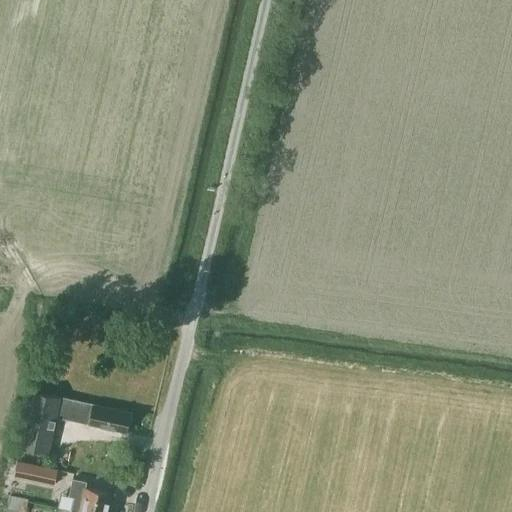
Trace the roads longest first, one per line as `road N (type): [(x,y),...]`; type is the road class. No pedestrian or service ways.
road 1 (residential): [(143,511),(211,237)]
road 2 (unclassified): [(211,237),(266,0)]
